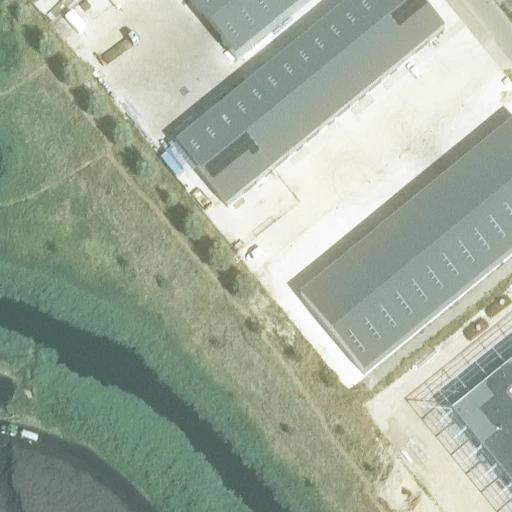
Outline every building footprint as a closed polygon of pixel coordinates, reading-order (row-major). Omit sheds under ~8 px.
[(186,0),(185,1),(236,63),(313,0),(186,0)] [(418,0),(357,0),(348,8),(399,70),(445,33),(418,0)] [(348,8),(317,33),(368,96),(399,70),(348,8)] [(317,33),(286,59),(337,121),(368,96),(317,33)] [(286,59),(255,84),(306,146),(337,121),(286,59)] [(255,84),(223,109),(274,172),(306,146),(255,84)] [(223,109),(177,147),(228,210),(274,172),(223,109)] [(511,126),(471,160),(511,209),(511,126)] [(511,209),(471,160),(440,185),(504,263),(511,256),(511,209)] [(440,185),(409,211),(472,289),(504,263),(440,185)] [(409,211),(378,236),(441,314),(472,289),(409,211)] [(378,236),(346,262),(410,340),(441,314),(378,236)] [(346,262),(301,299),(364,377),(410,340),(346,262)] [(511,368),(452,417),(511,491),(511,368)]
